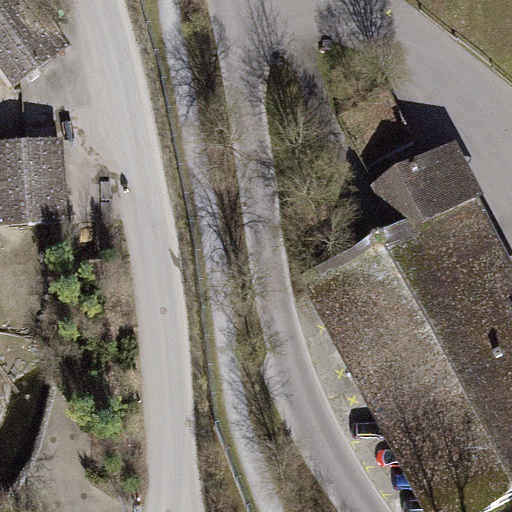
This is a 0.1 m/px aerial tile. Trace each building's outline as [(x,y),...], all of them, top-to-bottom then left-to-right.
[(27,0),(4,0),(0,3),(0,20),(37,70),(65,49),(27,0)] [(386,94),(339,119),(365,169),(412,145),(386,94)] [(58,148),(24,150),(29,225),(55,224),(66,223),(58,148)] [(368,190),(396,243),(425,227),(466,206),(439,154),(368,190)] [(500,373),(511,396),(511,321),(500,298),(511,292),(466,206),(425,227),(470,316),(500,373)] [(470,316),(425,227),(396,243),(317,283),(363,371),(470,316)] [(363,371),(317,283),(296,293),(408,511),(446,511),(401,423),(392,428),(363,371)] [(500,373),(470,316),(363,371),(392,428),(401,423),(500,373)] [(479,511),(511,495),(511,396),(500,373),(401,423),(446,511),(479,511)]
